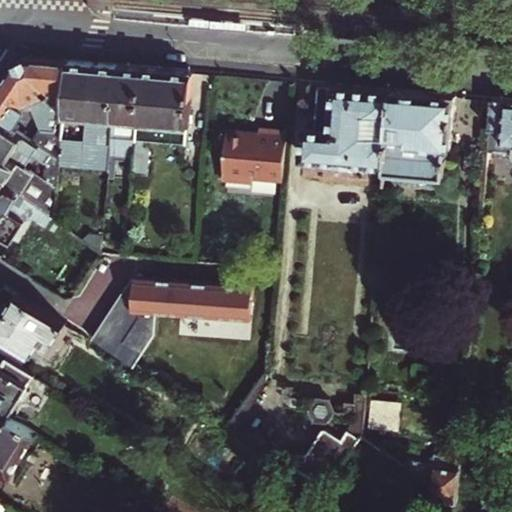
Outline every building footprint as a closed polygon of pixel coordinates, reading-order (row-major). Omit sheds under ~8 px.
[(41,58),(34,58),(27,60),(20,63),(15,68),(0,90),(0,179),(56,218),(58,220),(62,163),(70,60),(41,58)] [(62,163),(110,166),(117,65),(70,60),(62,163)] [(117,65),(110,166),(110,168),(119,168),(120,162),(137,163),(139,139),(141,117),(145,67),(117,65)] [(145,67),(141,117),(192,121),(196,71),(145,67)] [(310,126),(308,156),(390,162),(396,89),(324,82),(321,126),(310,126)] [(390,162),(389,169),(446,175),(449,146),(454,146),(458,94),(396,89),(390,162)] [(511,98),(495,97),(492,127),(504,129),(503,140),(509,140),(508,150),(511,150),(511,98)] [(139,139),(147,140),(191,142),(192,121),(141,117),(139,139)] [(287,180),(291,130),(262,127),(262,132),(231,129),(226,179),(256,182),(256,177),(287,180)] [(139,139),(137,163),(137,173),(151,174),(152,151),(146,145),(147,140),(139,139)] [(0,229),(12,211),(28,223),(33,215),(51,226),(56,218),(0,179),(0,229)] [(12,211),(0,229),(0,235),(13,245),(28,223),(12,211)] [(94,231),(85,239),(105,252),(106,232),(94,231)] [(0,316),(0,350),(4,353),(15,335),(38,348),(49,332),(58,337),(68,323),(22,295),(12,312),(6,307),(0,316)] [(0,408),(11,416),(37,373),(4,353),(0,350),(0,408)] [(270,383),(270,381),(271,366),(231,424),(239,429),(270,383)] [(0,433),(11,416),(0,408),(0,433)] [(366,437),(368,414),(359,412),(351,427),(366,437)] [(39,432),(11,416),(0,433),(0,467),(13,475),(39,432)] [(323,481),(328,484),(366,437),(351,427),(344,438),(326,427),(310,453),(298,455),(296,453),(290,460),(295,463),(323,481)] [(412,459),(406,465),(460,504),(464,454),(437,452),(436,463),(412,459)] [(323,481),(295,463),(289,472),(318,490),(323,481)]
